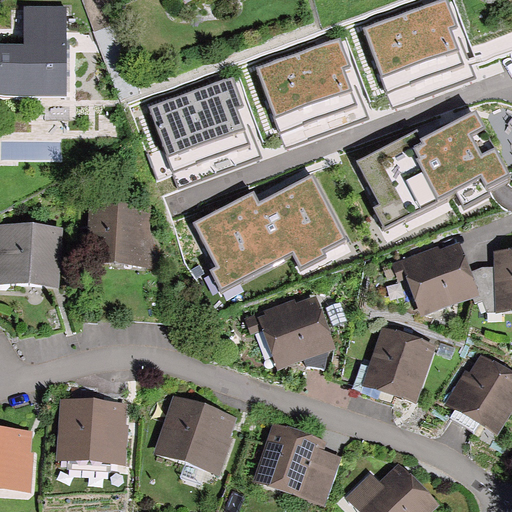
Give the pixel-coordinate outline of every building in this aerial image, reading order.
[(447,0),(440,0),(364,28),(392,108),(476,77),(447,0)] [(24,52),(0,51),(0,102),(72,103),(73,9),(24,9),(24,52)] [(340,37),(256,67),(286,149),(369,118),(340,37)] [(234,76),(149,106),(178,187),(260,156),(234,76)] [(417,129),(356,160),(380,204),(374,207),(384,230),(481,177),(487,188),(510,175),(496,147),(481,155),(470,136),(486,127),(477,110),(422,139),(417,129)] [(254,192),(193,223),(217,265),(211,270),(220,290),(292,253),(301,271),(325,258),(321,252),(347,239),(314,175),(260,204),(254,192)] [(154,210),(91,207),(88,270),(151,273),(154,210)] [(66,233),(0,227),(0,293),(62,298),(66,233)] [(406,259),(423,312),(482,293),(465,240),(406,259)] [(511,253),(494,253),(494,311),(511,310),(511,253)] [(259,312),(279,367),(335,347),(315,292),(259,312)] [(383,329),(365,381),(413,397),(431,345),(383,329)] [(511,371),(478,352),(448,403),(497,432),(511,406),(511,371)] [(132,405),(66,402),(62,469),(129,472),(132,405)] [(244,423),(177,402),(158,461),(225,482),(244,423)] [(327,440),(272,421),(249,489),(314,511),(327,511),(345,461),(322,453),(327,440)] [(35,437),(0,435),(0,493),(32,495),(35,437)] [(373,475),(349,499),(362,511),(444,511),(446,510),(403,467),(384,486),(373,475)]
